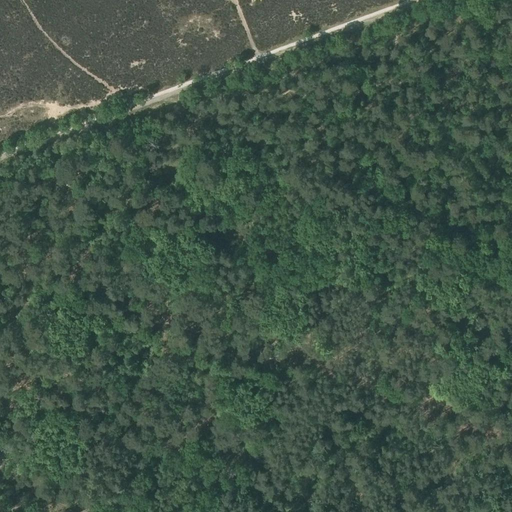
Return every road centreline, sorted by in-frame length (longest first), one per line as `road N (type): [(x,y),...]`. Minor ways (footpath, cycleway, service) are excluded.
road 1 (track): [(0,153),(416,0)]
road 2 (unknown): [(511,57),(468,60),(374,91),(318,99),(287,93),(265,78),(234,0)]
road 3 (track): [(21,0),(63,53),(137,102)]
